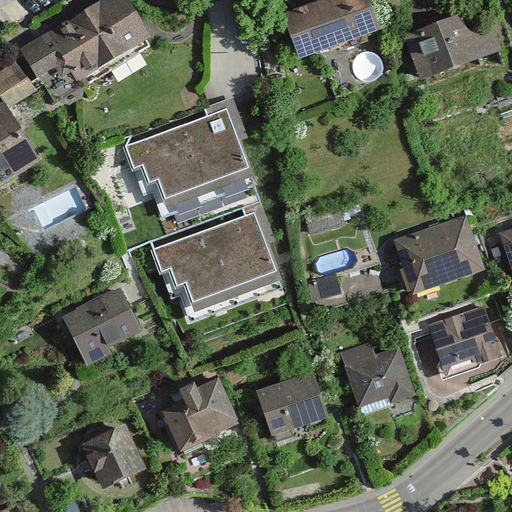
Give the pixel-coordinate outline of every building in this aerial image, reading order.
[(59,104),(151,44),(122,0),(102,0),(24,51),(59,104)] [(377,33),(365,0),(314,0),(279,12),(294,60),(377,33)] [(458,13),(402,34),(420,83),(503,52),(492,22),(465,32),(458,13)] [(0,72),(0,95),(6,104),(32,86),(15,62),(0,72)] [(0,188),(37,162),(0,109),(0,188)] [(248,172),(226,112),(124,148),(133,173),(142,170),(149,188),(158,184),(164,202),(248,172)] [(275,277),(253,217),(152,253),(161,278),(170,275),(176,292),(185,289),(192,307),(275,277)] [(406,295),(481,271),(463,218),(388,242),(406,295)] [(511,230),(499,235),(511,271),(511,230)] [(62,319),(86,367),(140,340),(117,292),(62,319)] [(439,381),(504,361),(488,308),(423,328),(439,381)] [(358,415),(416,396),(401,349),(377,356),(373,344),(339,356),(358,415)] [(151,390),(181,453),(242,424),(218,374),(196,384),(190,372),(151,390)] [(269,438),(327,422),(313,373),(256,389),(269,438)] [(102,483),(145,462),(124,419),(81,441),(102,483)]
